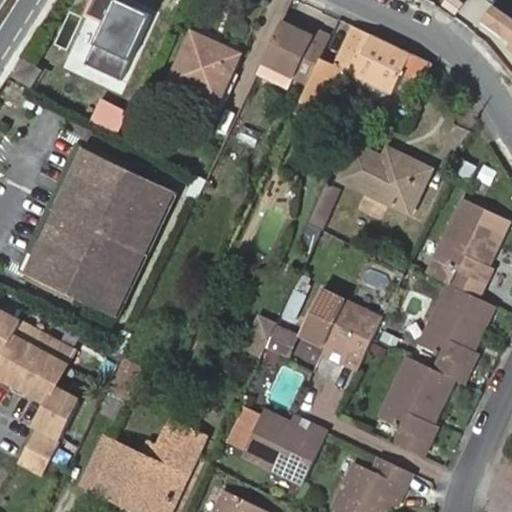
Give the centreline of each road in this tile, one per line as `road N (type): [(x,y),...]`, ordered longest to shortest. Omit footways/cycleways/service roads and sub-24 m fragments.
road 1 (residential): [(354,0),(474,65),(511,125)]
road 2 (residential): [(459,511),(464,483),(511,386)]
